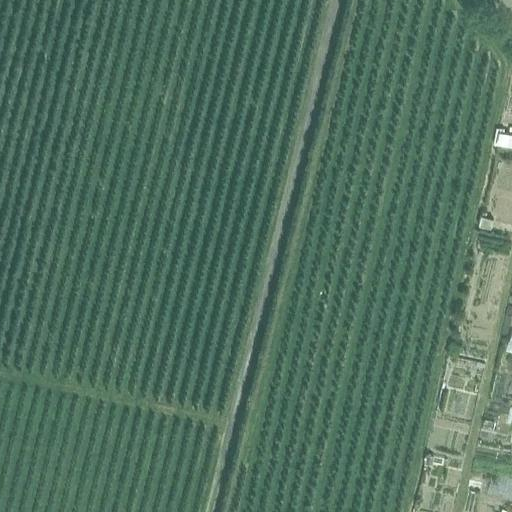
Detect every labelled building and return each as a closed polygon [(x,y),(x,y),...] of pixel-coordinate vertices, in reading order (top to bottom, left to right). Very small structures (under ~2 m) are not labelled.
[(511,136),(499,134),(497,145),(511,147),(511,136)] [(481,217),(478,227),(490,230),(492,220),(481,217)] [(450,344),(447,356),(457,358),(460,347),(450,344)] [(484,419),(482,429),(493,431),(495,422),(484,419)] [(426,456),(424,464),(431,466),(433,457),(426,456)]
